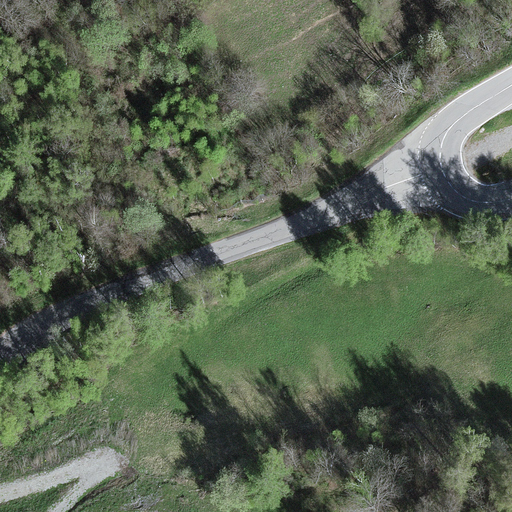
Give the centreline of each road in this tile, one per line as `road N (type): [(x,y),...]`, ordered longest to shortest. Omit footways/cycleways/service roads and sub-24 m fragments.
road 1 (tertiary): [(441,168),(92,296),(22,332),(0,354)]
road 2 (track): [(61,511),(87,485),(83,471),(0,494)]
